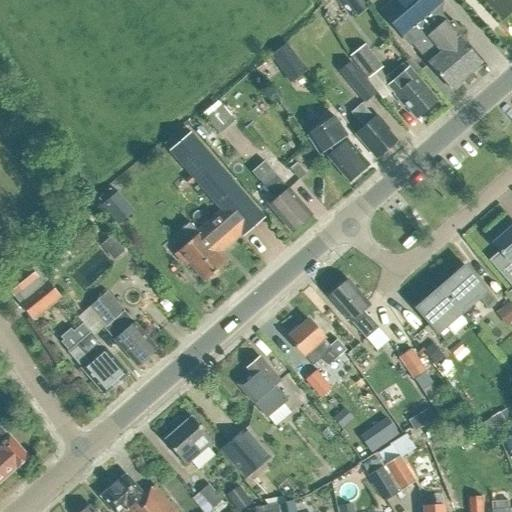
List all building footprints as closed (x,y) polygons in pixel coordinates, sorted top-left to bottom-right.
[(448,23),(445,20),(443,17),(442,13),(441,10),(441,6),(442,2),(440,0),(391,0),(379,11),(409,47),(411,44),(449,89),(481,62),(460,37),(462,28),(459,28),(452,19),(448,23)] [(287,44),(270,57),(290,84),(307,71),(287,44)] [(367,77),(378,69),(374,62),(377,60),(365,44),(350,54),(367,77)] [(351,61),(338,72),(364,103),(377,93),(351,61)] [(436,100),(415,76),(414,78),(402,64),(387,77),(399,91),(393,95),(403,106),(404,105),(415,118),(436,100)] [(218,135),(233,121),(217,103),(202,116),(218,135)] [(376,158),(396,140),(383,125),(384,124),(377,115),(373,118),(361,104),(350,113),(363,127),(355,134),(376,158)] [(335,115),(302,135),(316,157),(324,152),(327,157),(348,182),(368,165),(346,140),(345,141),(344,138),(348,136),(335,115)] [(186,243),(174,254),(184,266),(188,263),(204,281),(228,260),(223,254),(243,237),(243,238),(265,218),(192,133),(169,152),(222,212),(198,233),(189,222),(177,232),(186,243)] [(264,161),(251,172),(260,182),(275,200),(268,206),(291,232),(311,214),(288,189),(272,171),(264,161)] [(118,225),(133,211),(116,192),(100,206),(118,225)] [(511,224),(491,243),(500,252),(490,260),(511,285),(511,224)] [(85,288),(111,262),(96,247),(69,272),(85,288)] [(33,266),(6,288),(32,319),(58,297),(33,266)] [(486,290),(465,266),(440,287),(461,312),(478,298),(487,309),(495,302),(486,291),(486,290)] [(369,304),(347,280),(328,297),(364,339),(365,338),(376,350),(388,340),(362,310),(369,304)] [(461,312),(440,287),(415,309),(437,333),(447,344),(454,337),(445,326),(461,312)] [(106,291),(88,307),(77,317),(93,336),(103,328),(136,366),(157,348),(134,322),(133,322),(106,291)] [(503,305),(511,316),(511,304),(509,301),(503,305)] [(320,358),(326,365),(338,355),(331,348),(332,348),(323,338),(323,337),(308,320),(299,328),(296,325),(286,333),(289,336),(288,338),(303,355),(312,365),(320,358)] [(103,347),(93,336),(90,332),(67,351),(81,367),(80,367),(104,394),(127,374),(104,347),(103,347)] [(433,343),(424,350),(433,361),(442,354),(433,343)] [(410,349),(399,357),(429,402),(437,397),(439,396),(430,382),(431,382),(424,371),(425,371),(410,349)] [(259,357),(246,368),(250,373),(237,384),(254,405),(260,412),(266,420),(288,401),(276,387),(281,382),(259,357)] [(315,370),(307,378),(304,381),(320,399),(332,389),(315,370)] [(341,428),(353,418),(345,408),(332,418),(341,428)] [(213,442),(191,416),(164,440),(186,466),(191,462),(197,469),(206,462),(214,455),(207,447),(213,442)] [(488,420),(477,426),(483,436),(494,430),(488,420)] [(27,458),(28,456),(8,434),(0,425),(0,481),(17,467),(20,467),(27,462),(27,458)] [(247,477),(271,456),(246,427),(221,448),(247,477)] [(458,440),(461,449),(473,445),(470,435),(458,440)] [(386,465),(401,490),(415,481),(398,455),(410,447),(402,436),(378,453),(385,465),(386,465)] [(413,461),(419,473),(431,466),(424,455),(413,461)] [(386,465),(385,465),(384,465),(385,466),(383,467),(382,466),(381,467),(374,456),(361,465),(368,475),(367,476),(383,502),(401,490),(386,465)] [(143,494),(125,473),(98,496),(112,511),(178,511),(154,484),(143,494)] [(208,485),(201,491),(191,499),(202,511),(218,511),(226,506),(221,500),(208,485)] [(238,511),(239,511),(252,502),(239,486),(226,495),(238,511)] [(482,511),(482,497),(468,497),(468,511),(482,511)] [(295,511),(293,500),(278,503),(279,511),(295,511)] [(491,501),(492,509),(491,511),(511,511),(511,507),(508,508),(507,500),(491,501)] [(255,511),(279,511),(278,503),(255,508),(255,511)]
